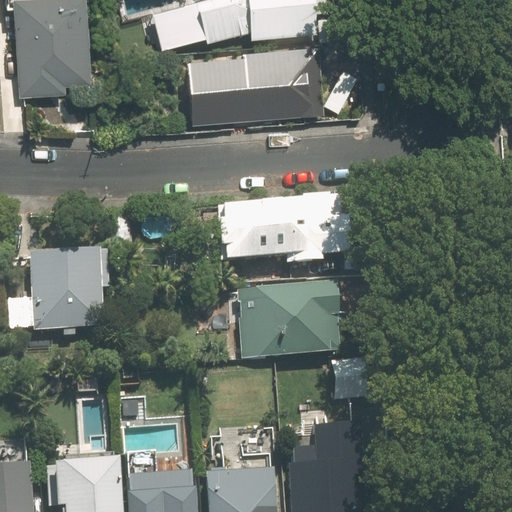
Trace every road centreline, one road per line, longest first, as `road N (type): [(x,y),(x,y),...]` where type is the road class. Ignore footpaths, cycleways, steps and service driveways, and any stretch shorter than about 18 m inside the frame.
road 1 (residential): [(0,168),(123,171),(432,148)]
road 2 (residential): [(458,511),(432,148)]
road 3 (residential): [(432,148),(419,0)]
